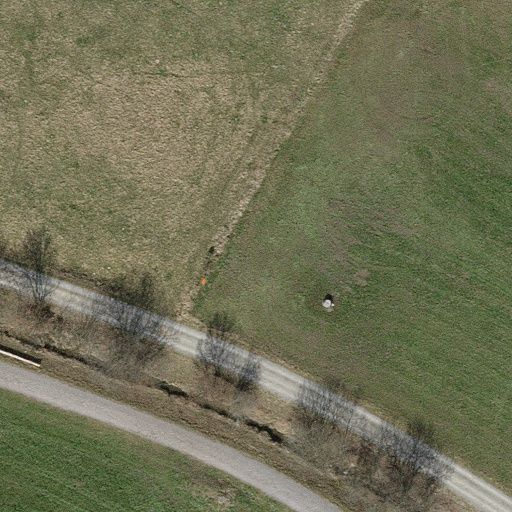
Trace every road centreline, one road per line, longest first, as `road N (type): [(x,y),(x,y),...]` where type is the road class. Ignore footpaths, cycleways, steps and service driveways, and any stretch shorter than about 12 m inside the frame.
road 1 (track): [(484,511),(223,342),(0,267)]
road 2 (track): [(316,511),(166,426),(0,367)]
